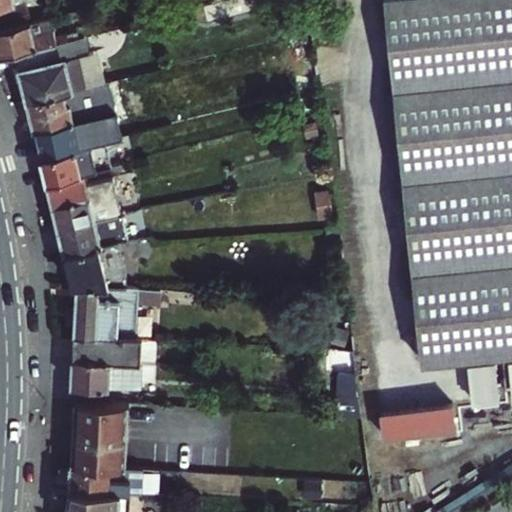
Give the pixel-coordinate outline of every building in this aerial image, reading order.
[(0,0),(0,28),(30,20),(24,0),(0,0)] [(311,0),(298,0),(302,28),(315,25),(311,0)] [(511,0),(384,0),(421,358),(450,355),(475,353),(511,349),(511,0)] [(33,31),(30,20),(0,28),(0,47),(1,53),(16,49),(69,36),(63,12),(51,15),(54,26),(33,31)] [(315,25),(302,28),(305,50),(318,48),(315,25)] [(16,49),(28,97),(81,84),(101,79),(93,46),(87,48),(84,32),(69,36),(16,49)] [(78,144),(82,143),(75,117),(89,113),(81,84),(28,97),(43,154),(78,144)] [(326,120),(325,108),(313,111),(315,123),(326,120)] [(78,144),(43,154),(50,180),(87,170),(89,170),(86,161),(83,162),(78,144)] [(336,196),(333,168),(321,171),(324,197),(336,196)] [(87,170),(50,180),(55,203),(115,188),(112,174),(89,179),(87,170)] [(115,188),(55,203),(62,228),(122,214),(115,188)] [(122,214),(62,228),(69,253),(125,242),(129,241),(122,214)] [(339,220),(327,221),(333,250),(343,248),(339,220)] [(134,284),(125,242),(69,253),(73,270),(77,269),(81,282),(134,284)] [(142,335),(143,284),(134,284),(81,282),(80,308),(72,307),(72,316),(80,316),(79,333),(142,335)] [(351,324),(336,320),(332,335),(347,340),(351,324)] [(152,336),(142,335),(79,333),(75,396),(78,397),(116,399),(117,384),(150,384),(152,336)] [(152,336),(150,384),(168,386),(171,337),(152,336)] [(356,344),(339,343),(338,409),(365,410),(356,344)] [(511,355),(491,358),(494,397),(511,395),(511,355)] [(477,359),(451,362),(455,401),(481,399),(477,359)] [(442,396),(374,407),(377,432),(446,421),(442,396)] [(129,463),(132,399),(116,399),(78,397),(75,460),(129,463)] [(129,463),(75,460),(73,485),(129,488),(129,463)] [(127,511),(129,488),(73,485),(71,511),(127,511)]
